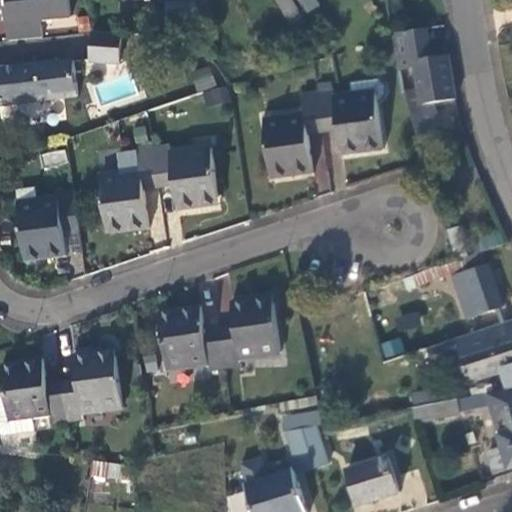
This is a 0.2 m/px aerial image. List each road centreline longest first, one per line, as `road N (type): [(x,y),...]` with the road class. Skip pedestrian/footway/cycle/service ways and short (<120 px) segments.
road 1 (residential): [(391,225),(289,230),(20,320),(0,295)]
road 2 (residential): [(511,182),(486,117),(469,0)]
